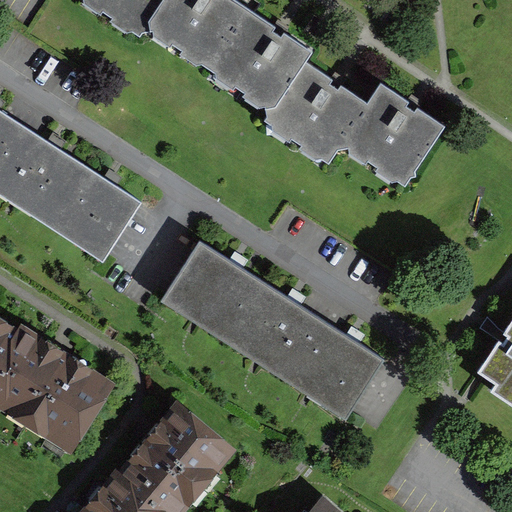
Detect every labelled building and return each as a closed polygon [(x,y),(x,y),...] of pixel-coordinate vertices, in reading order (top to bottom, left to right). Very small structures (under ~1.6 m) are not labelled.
[(163,0),(77,0),(137,40),(143,31),(163,0)] [(248,11),(232,0),(163,0),(143,31),(205,74),(248,11)] [(248,11),(205,74),(268,116),(306,60),(312,53),(248,11)] [(369,102),(306,60),(268,116),(264,122),(327,164),(338,148),(369,102)] [(369,102),(338,148),(402,191),(445,127),(380,84),(369,102)] [(0,158),(22,126),(0,111),(0,158)] [(22,126),(0,158),(0,201),(50,234),(91,172),(22,126)] [(91,172),(50,234),(101,268),(143,206),(91,172)] [(262,278),(200,239),(162,298),(224,338),(262,278)] [(325,318),(262,278),(224,338),(285,379),(325,318)] [(511,316),(475,372),(497,386),(493,391),(511,403),(511,316)] [(388,360),(325,318),(285,379),(348,420),(388,360)] [(0,360),(18,330),(0,319),(0,360)] [(113,388),(18,330),(0,360),(0,415),(70,458),(113,388)] [(176,395),(112,472),(159,511),(186,511),(239,448),(176,395)] [(159,511),(112,472),(78,511),(159,511)] [(340,511),(323,496),(309,511),(340,511)]
